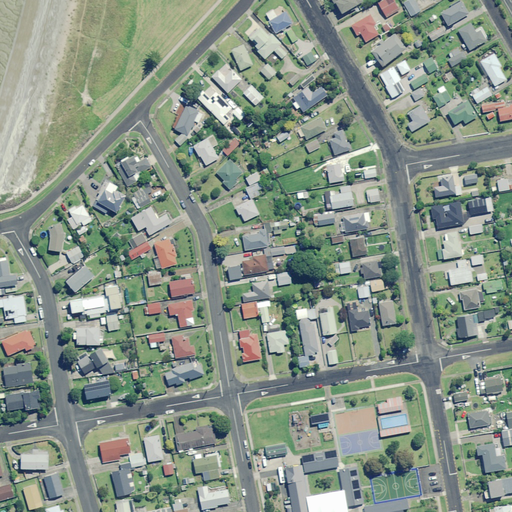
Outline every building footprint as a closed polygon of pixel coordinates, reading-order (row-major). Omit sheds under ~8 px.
[(362,0),(332,0),(337,9),(340,7),(343,13),(364,3),(362,0)] [(400,10),(394,0),(380,0),(378,2),(386,18),(400,10)] [(421,11),(414,0),(410,0),(404,4),(411,16),(421,11)] [(469,14),(462,1),(441,13),(448,26),(469,14)] [(277,17),(273,10),(266,13),(276,33),(293,24),(286,12),(277,17)] [(376,24),(370,14),(351,26),(357,35),(361,33),(366,42),(379,34),(374,26),(376,24)] [(387,23),(381,26),(385,32),(391,29),(387,23)] [(476,32),(471,24),(459,31),(469,50),(487,41),(480,30),(476,32)] [(270,38),(260,27),(249,38),(259,49),(257,50),(265,58),(274,50),(281,59),(287,54),(279,45),(281,43),(273,35),(270,38)] [(446,33),(442,27),(429,34),(432,41),(446,33)] [(298,39),(291,29),(286,32),(293,43),(298,39)] [(406,48),(395,34),(372,51),(383,66),(406,48)] [(253,64),(243,45),(231,50),(241,70),(253,64)] [(448,60),(452,67),(466,58),(463,52),(460,53),(457,47),(448,53),(451,58),(448,60)] [(316,60),(310,52),(302,57),(307,66),(316,60)] [(494,54),(481,61),(495,86),(506,79),(499,67),(501,66),(494,54)] [(424,61),(430,73),(438,69),(436,65),(438,64),(436,59),(434,60),(432,57),(424,61)] [(410,70),(405,60),(397,65),(402,75),(410,70)] [(276,72),(267,64),(260,71),(269,80),(276,72)] [(401,80),(394,67),(380,74),(392,97),(405,91),(399,81),(401,80)] [(241,79),(232,70),(225,77),(218,70),(211,76),(228,93),(241,79)] [(412,85),(414,89),(429,81),(425,74),(412,82),(409,78),(405,80),(409,86),(412,85)] [(300,79),(296,75),(289,82),(292,86),(300,79)] [(315,79),(312,75),(300,84),(304,88),(315,79)] [(263,97),(251,85),(243,93),(255,105),(263,97)] [(328,95),(321,85),(311,92),(308,88),(300,94),(310,108),(328,95)] [(438,89),(440,93),(433,97),(439,107),(451,100),(443,86),(438,89)] [(227,104),(209,87),(197,99),(224,125),(230,119),(221,110),(227,104)] [(426,91),(423,87),(412,93),(416,101),(424,96),(423,93),(426,91)] [(492,95),(487,87),(473,96),(477,103),(492,95)] [(477,117),(468,101),(448,112),(455,124),(463,119),(466,124),(477,117)] [(511,104),(505,105),(504,102),(481,105),(482,113),(498,110),(500,121),(511,119),(511,104)] [(175,129),(188,135),(192,127),(194,128),(196,123),(194,122),(200,110),(186,104),(175,129)] [(236,105),(227,113),(232,119),(236,115),(240,120),(246,115),(236,105)] [(430,121),(422,106),(408,114),(412,121),(407,123),(412,131),(430,121)] [(327,129),(321,117),(300,127),(306,139),(327,129)] [(347,143),(342,130),(334,133),(336,138),(329,140),(335,155),(351,149),(349,142),(347,143)] [(290,136),(287,131),(277,136),(280,142),(290,136)] [(188,138),(183,133),(175,140),(180,145),(188,138)] [(218,144),(212,135),(193,146),(199,156),(200,155),(206,165),(218,158),(212,147),(218,144)] [(240,144),(235,138),(222,150),(227,156),(240,144)] [(320,147),(316,139),(305,145),(309,153),(320,147)] [(127,186),(135,182),(135,181),(140,179),(138,174),(140,173),(152,167),(146,156),(140,159),(139,160),(137,154),(129,158),(128,156),(120,160),(121,162),(116,164),(127,186)] [(236,179),(243,173),(230,158),(216,171),(224,180),(223,181),(230,190),(239,182),(236,179)] [(342,173),(340,163),(327,165),(330,183),(344,180),(343,173),(342,173)] [(376,177),(375,169),(364,171),(365,178),(376,177)] [(260,180),(257,173),(246,178),(249,185),(260,180)] [(478,183),(477,174),(465,176),(466,184),(478,183)] [(455,187),(453,177),(442,179),(444,186),(434,188),(435,198),(456,194),(456,195),(462,194),(461,186),(455,187)] [(497,181),(499,191),(511,188),(511,182),(508,184),(507,179),(497,181)] [(117,186),(107,180),(94,200),(92,204),(106,213),(109,208),(116,212),(126,196),(115,190),(117,186)] [(251,199),(274,189),(272,182),(263,186),(262,183),(247,189),(251,199)] [(137,209),(151,202),(148,195),(152,193),(150,186),(134,193),(134,201),(137,209)] [(354,205),(350,186),(340,187),(341,194),(335,195),(334,191),(325,193),(328,210),(354,205)] [(380,201),(378,189),(366,191),(368,203),(380,201)] [(494,210),(491,197),(468,202),(471,215),(494,210)] [(259,214),(252,199),(235,207),(239,215),(241,214),(244,221),(259,214)] [(462,212),(461,202),(449,204),(452,216),(445,218),(443,205),(431,207),(433,218),(436,217),(438,228),(466,223),(464,212),(462,212)] [(91,221),(83,205),(76,209),(75,206),(68,210),(72,217),(67,219),(73,229),(82,224),(83,225),(91,221)] [(161,234),(159,230),(171,222),(165,213),(157,217),(151,206),(134,216),(141,229),(144,228),(147,233),(144,234),(148,241),(161,234)] [(343,217),(345,232),(369,228),(368,222),(370,222),(369,212),(343,217)] [(335,223),(334,213),(313,217),(315,226),(335,223)] [(299,221),(298,217),(289,219),(290,226),(295,225),(295,222),(299,221)] [(287,221),(270,223),(271,231),(273,231),(273,234),(282,233),(281,229),(288,228),(287,221)] [(483,232),(481,222),(469,224),(471,234),(483,232)] [(63,238),(65,238),(65,233),(63,233),(60,223),(48,226),(50,234),(47,250),(61,252),(63,238)] [(258,230),(259,233),(243,236),(245,250),(269,246),(266,233),(265,229),(258,230)] [(463,249),(462,249),(461,243),(459,243),(457,232),(445,234),(446,241),(443,241),(445,249),(442,249),(444,259),(464,255),(463,249)] [(142,233),(129,240),(134,248),(128,252),(132,259),(139,255),(142,259),(145,256),(143,253),(151,248),(142,233)] [(344,242),(343,236),(332,238),(333,244),(344,242)] [(367,254),(363,237),(350,240),(354,257),(367,254)] [(175,256),(176,256),(173,244),(171,245),(170,239),(154,243),(162,268),(177,264),(175,256)] [(298,252),(297,245),(280,247),(264,250),(264,254),(252,256),(252,259),(242,261),(244,275),(275,270),(272,256),(298,252)] [(66,252),(72,263),(84,256),(78,246),(66,252)] [(484,264),(482,255),(471,257),(472,265),(484,264)] [(6,293),(17,291),(16,285),(17,285),(15,274),(9,275),(6,257),(0,258),(0,286),(5,286),(6,293)] [(80,259),(74,264),(72,266),(76,271),(65,280),(75,292),(94,276),(80,259)] [(468,271),(466,260),(457,261),(458,268),(448,270),(451,285),(473,281),(471,270),(468,271)] [(351,272),(349,261),(337,263),(338,274),(351,272)] [(380,261),(361,264),(363,279),(382,276),(380,261)] [(241,278),(241,275),(239,266),(225,268),(227,280),(241,278)] [(162,284),(161,273),(157,273),(157,271),(148,272),(149,285),(162,284)] [(289,271),(275,274),(278,287),(292,284),(289,271)] [(194,293),(192,278),(169,282),(171,297),(194,293)] [(384,290),(383,279),(370,281),(372,292),(384,290)] [(503,289),(501,280),(483,283),(484,289),(486,289),(486,293),(497,292),(496,290),(503,289)] [(271,297),(268,281),(252,284),(253,292),(242,293),(244,302),(271,297)] [(118,293),(117,285),(104,287),(105,292),(101,293),(101,296),(70,301),(72,312),(87,310),(87,315),(114,311),(113,308),(121,307),(120,301),(122,301),(121,293),(118,293)] [(370,297),(368,286),(357,288),(359,298),(370,297)] [(478,292),(477,288),(459,291),(461,299),(463,298),(465,310),(480,307),(479,302),(484,301),(482,291),(478,292)] [(15,323),(26,321),(25,315),(26,315),(23,295),(2,299),(6,319),(14,317),(15,323)] [(180,327),(194,325),(191,311),(194,310),(192,300),(168,304),(169,315),(177,314),(180,327)] [(271,306),(270,301),(257,303),(258,308),(260,307),(262,323),(270,322),(268,307),(271,306)] [(396,323),(393,301),(379,303),(383,326),(396,323)] [(161,312),(159,303),(143,305),(145,315),(161,312)] [(256,316),(253,303),(241,305),(244,319),(256,316)] [(337,333),(332,307),(327,308),(319,309),(324,335),(337,333)] [(309,319),(317,318),(315,309),(307,311),(306,308),(296,310),(298,321),(299,321),(306,356),(320,353),(314,324),(310,325),(309,319)] [(358,312),(357,309),(348,310),(352,331),(359,330),(359,328),(371,325),(368,310),(358,312)] [(499,312),(499,309),(478,313),(479,322),(486,320),(486,319),(496,317),(495,313),(499,312)] [(118,329),(117,315),(106,316),(108,330),(118,329)] [(474,327),(472,315),(457,317),(460,338),(478,335),(476,326),(474,327)] [(76,327),(76,332),(72,332),(72,339),(76,339),(77,345),(100,344),(100,343),(103,343),(103,331),(100,331),(100,327),(76,327)] [(26,350),(33,347),(33,345),(35,344),(30,329),(1,341),(7,355),(25,348),(26,350)] [(250,335),(249,329),(238,331),(244,362),(262,359),(257,334),(250,335)] [(289,344),(287,331),(267,334),(270,352),(277,351),(277,353),(285,352),(283,345),(289,344)] [(149,335),(150,343),(151,348),(160,347),(160,341),(165,340),(164,332),(149,335)] [(335,334),(327,343),(332,347),(340,339),(335,334)] [(184,340),(183,335),(167,338),(171,359),(196,354),(194,346),(190,346),(189,339),(184,340)] [(97,368),(98,367),(108,361),(109,361),(101,347),(77,362),(84,374),(96,367),(97,368)] [(338,363),(336,350),(327,352),(330,364),(338,363)] [(310,366),(308,356),(298,358),(300,367),(310,366)] [(177,386),(186,382),(185,379),(189,378),(190,380),(205,375),(201,365),(194,368),(192,362),(171,369),(172,371),(165,374),(169,385),(176,383),(177,386)] [(33,383),(30,363),(2,368),(5,387),(33,383)] [(110,364),(100,370),(103,375),(115,372),(110,364)] [(503,392),(501,378),(480,380),(481,388),(476,389),(477,395),(503,392)] [(111,394),(108,379),(83,384),(86,399),(111,394)] [(40,398),(38,390),(5,396),(7,410),(28,407),(28,409),(38,407),(37,399),(40,398)] [(383,399),(374,400),(376,410),(401,405),(399,391),(382,394),(383,399)] [(468,400),(467,391),(455,393),(456,402),(468,400)] [(325,407),(306,411),(308,420),(326,417),(325,407)] [(492,424),(490,410),(468,414),(471,428),(492,424)] [(408,422),(377,428),(377,433),(409,427),(408,422)] [(196,428),(197,431),(175,435),(178,453),(183,452),(183,449),(189,448),(189,451),(193,450),(192,448),(217,443),(214,429),(214,428),(212,428),(211,425),(196,428)] [(511,428),(509,429),(501,430),(504,446),(511,444),(511,428)] [(163,459),(159,435),(143,438),(148,462),(163,459)] [(131,453),(128,438),(99,443),(103,462),(120,459),(119,455),(131,453)] [(286,442),(264,446),(265,452),(267,452),(269,458),(288,455),(288,453),(290,453),(288,446),(287,446),(286,442)] [(496,455),(494,443),(476,446),(478,455),(482,454),(486,472),(507,469),(504,454),(496,455)] [(332,446),(298,452),(301,468),(335,462),(332,446)] [(130,470),(136,469),(135,466),(144,465),(141,453),(129,456),(130,462),(120,464),(121,470),(112,472),(118,496),(135,492),(130,470)] [(48,469),(48,455),(20,454),(20,468),(48,469)] [(220,478),(216,455),(193,459),(196,473),(203,472),(205,481),(220,478)] [(308,511),(298,459),(281,462),(290,511),(308,511)] [(353,462),(335,465),(342,502),(360,499),(353,462)] [(174,474),(172,463),(163,465),(165,475),(174,474)] [(64,494),(58,473),(44,477),(50,498),(64,494)] [(274,477),(264,479),(266,491),(277,489),(274,477)] [(504,494),(511,492),(511,477),(501,480),(501,479),(488,482),(491,497),(504,494)] [(1,487),(0,484),(0,500),(14,497),(10,484),(1,487)] [(43,506),(36,484),(23,488),(29,510),(43,506)] [(208,493),(207,486),(198,487),(202,510),(217,507),(217,505),(230,503),(228,489),(208,493)] [(405,496),(360,504),(361,511),(401,511),(400,506),(407,505),(405,496)] [(130,511),(128,499),(116,501),(118,511),(130,511)] [(175,511),(183,509),(180,499),(172,501),(175,511)]
